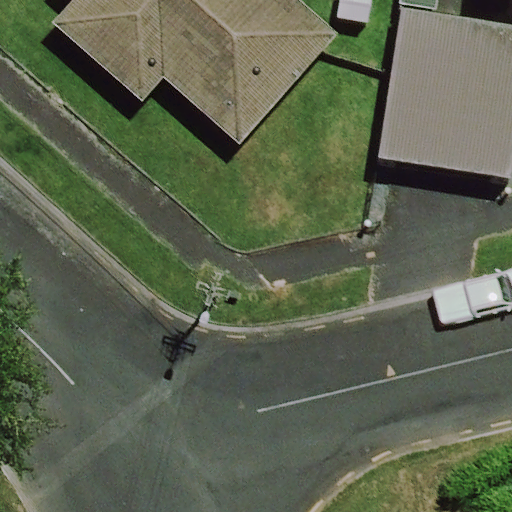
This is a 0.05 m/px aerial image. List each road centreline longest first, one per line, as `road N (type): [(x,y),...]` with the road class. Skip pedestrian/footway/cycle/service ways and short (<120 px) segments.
road 1 (residential): [(136,447),(511,352)]
road 2 (residential): [(0,318),(136,447)]
